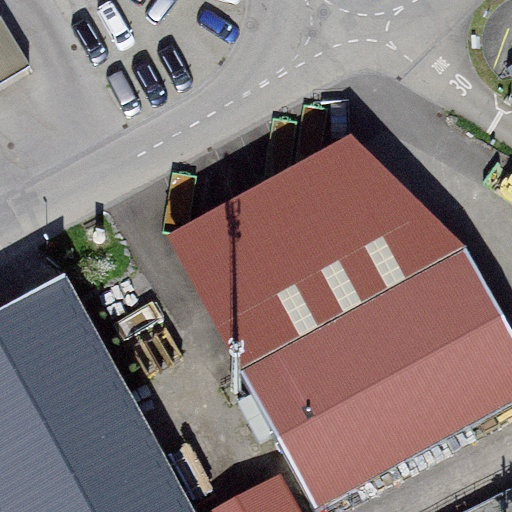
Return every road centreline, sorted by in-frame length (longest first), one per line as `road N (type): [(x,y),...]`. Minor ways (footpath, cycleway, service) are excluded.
road 1 (residential): [(0,231),(360,26)]
road 2 (residential): [(360,26),(511,121)]
